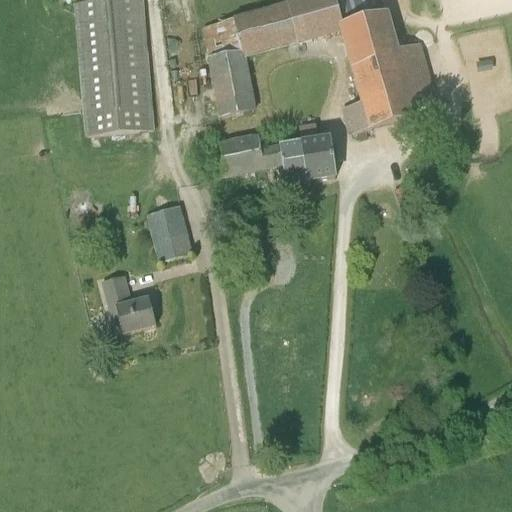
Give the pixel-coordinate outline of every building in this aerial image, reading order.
[(186,0),(190,22),(204,20),(200,0),(186,0)] [(416,120),(413,111),(437,104),(422,47),(399,53),(389,15),(384,0),(306,0),(233,20),(233,22),(204,30),(207,48),(209,61),(208,61),(220,120),(258,114),(247,61),(341,36),(363,112),(344,116),(349,138),(349,141),(352,140),(352,138),(353,138),(416,120)] [(155,134),(144,1),(75,6),(86,140),(155,134)] [(291,131),(294,147),(300,146),(303,163),(312,166),(315,184),(336,181),(329,142),(314,144),(311,127),(291,131)] [(199,145),(202,163),(206,183),(263,172),(260,152),(261,152),(259,138),(220,145),(219,141),(199,145)] [(260,152),(263,172),(283,167),(286,188),(315,184),(312,166),(303,163),(300,146),(294,147),(261,152),(260,152)] [(179,210),(148,218),(160,266),(191,258),(179,210)] [(101,285),(115,339),(156,329),(149,302),(133,306),(126,279),(101,285)]
